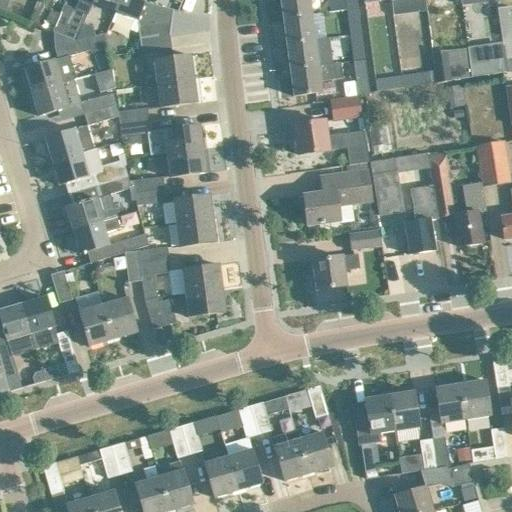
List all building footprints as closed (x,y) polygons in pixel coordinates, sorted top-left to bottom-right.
[(0,0),(0,10),(5,13),(9,0),(0,0)] [(78,0),(75,10),(64,37),(77,42),(85,23),(88,16),(93,3),(94,0),(78,0)] [(94,0),(93,3),(115,12),(120,0),(94,0)] [(146,0),(120,0),(115,12),(138,21),(139,28),(140,40),(170,36),(168,24),(174,11),(145,3),(146,0)] [(321,0),(280,0),(283,20),(311,16),(310,2),(322,0),(321,0)] [(328,0),(330,12),(346,10),(347,11),(359,9),(357,0),(328,0)] [(43,28),(53,32),(64,37),(75,10),(65,6),(62,15),(50,11),(43,28)] [(505,72),(511,71),(511,19),(511,8),(497,9),(502,44),(505,72)] [(350,36),(351,37),(362,35),(359,9),(347,11),(347,16),(350,36)] [(311,16),(283,20),(287,45),(315,41),(311,16)] [(107,20),(91,22),(93,33),(109,30),(107,20)] [(64,37),(53,32),(55,49),(58,60),(69,57),(89,51),(85,40),(77,42),(64,37)] [(351,37),(353,62),(365,61),(362,35),(351,37)] [(171,48),(170,36),(140,40),(142,53),(171,48)] [(315,41),(287,45),(290,71),(318,67),(318,66),(331,64),(328,39),(315,41)] [(385,45),(387,64),(398,63),(396,44),(385,45)] [(467,50),(469,65),(470,78),(505,72),(502,44),(467,50)] [(447,53),(433,55),(435,71),(437,83),(451,81),(447,53)] [(153,61),(156,85),(194,80),(191,56),(153,61)] [(44,64),(25,70),(32,93),(62,84),(61,84),(74,80),(76,80),(69,57),(58,60),(55,61),(44,64)] [(365,61),(353,62),(357,89),(369,87),(365,61)] [(290,71),(294,97),(322,93),(320,81),(343,79),(341,63),(331,64),(318,66),(318,67),(290,71)] [(112,71),(94,76),(100,94),(115,89),(112,71)] [(435,71),(400,76),(402,87),(425,84),(437,83),(435,71)] [(402,87),(400,76),(375,80),(376,91),(402,87)] [(62,84),(32,93),(39,117),(58,111),(68,108),(81,105),(74,80),(61,84),(62,84)] [(160,109),(177,106),(197,104),(194,80),(156,85),(160,109)] [(466,105),(462,84),(446,87),(449,108),(466,105)] [(113,94),(82,103),(85,115),(116,106),(113,94)] [(359,98),(331,102),(334,122),(362,118),(359,98)] [(116,106),(85,115),(88,126),(89,127),(111,120),(119,118),(119,117),(118,113),(116,106)] [(119,118),(120,126),(149,121),(148,109),(118,113),(119,117),(119,118)] [(462,109),(452,110),(454,118),(464,116),(462,109)] [(149,121),(120,126),(122,139),(147,135),(151,134),(151,132),(149,121)] [(346,166),(347,168),(368,165),(367,163),(369,163),(363,131),(327,136),(325,122),(294,126),(298,156),(346,149),(349,165),(346,166)] [(392,153),(386,122),(367,125),(372,157),(392,153)] [(95,149),(89,127),(88,126),(45,139),(52,162),(95,149)] [(163,131),(154,132),(156,143),(164,142),(166,155),(166,156),(204,151),(200,126),(180,128),(163,131)] [(510,182),(503,143),(476,147),(483,187),(510,182)] [(69,195),(128,177),(125,166),(127,165),(125,153),(118,156),(119,161),(101,166),(96,149),(95,149),(52,162),(59,186),(65,184),(69,195)] [(141,152),(141,165),(166,163),(165,150),(141,152)] [(204,151),(166,156),(169,179),(187,176),(207,174),(204,151)] [(394,159),(369,163),(371,177),(373,177),(379,216),(403,212),(396,173),(394,159)] [(348,174),(341,175),(321,178),(323,194),(304,196),(308,226),(341,222),(339,207),(373,202),(368,165),(347,168),(348,174)] [(130,184),(128,177),(69,195),(72,206),(66,208),(73,232),(103,223),(102,222),(117,218),(114,207),(110,195),(130,189),(131,189),(130,184)] [(140,181),(134,181),(135,188),(135,194),(164,191),(162,179),(140,182),(140,181)] [(433,182),(433,186),(435,186),(438,206),(452,204),(448,179),(433,182)] [(454,216),(456,228),(459,247),(483,244),(478,213),(486,212),(481,183),(462,186),(466,214),(454,216)] [(416,222),(404,224),(410,255),(435,251),(430,221),(439,219),(437,206),(438,206),(435,186),(433,186),(410,190),(414,211),(416,222)] [(511,189),(509,190),(511,206),(511,216),(501,218),(504,240),(511,239),(511,189)] [(164,191),(135,194),(137,201),(138,212),(141,229),(148,228),(146,206),(165,203),(164,191)] [(172,201),(176,226),(213,220),(210,196),(172,201)] [(106,233),(120,229),(117,218),(102,222),(103,223),(73,232),(80,255),(84,254),(84,255),(86,255),(86,253),(110,246),(106,233)] [(217,243),(213,220),(176,226),(180,249),(217,243)] [(351,235),(354,253),(383,248),(380,230),(351,235)] [(145,234),(123,241),(113,244),(116,255),(148,246),(145,234)] [(167,249),(138,253),(139,267),(169,262),(167,249)] [(139,267),(138,253),(126,255),(130,284),(142,282),(139,267)] [(359,269),(357,255),(312,261),(316,291),(346,287),(344,272),(359,269)] [(96,262),(93,265),(93,270),(97,273),(101,273),(104,269),(104,265),(101,262),(96,262)] [(220,265),(184,271),(187,294),(224,288),(220,265)] [(65,276),(64,272),(51,276),(57,295),(60,304),(72,300),(67,285),(74,283),(72,274),(65,276)] [(224,288),(187,294),(191,318),(228,313),(224,288)] [(68,375),(79,371),(68,332),(57,335),(51,317),(46,298),(22,305),(36,350),(59,344),(68,375)] [(102,305),(113,341),(137,333),(126,298),(102,305)] [(145,301),(148,311),(153,330),(166,327),(158,299),(145,301)] [(0,326),(0,357),(10,392),(22,389),(12,357),(36,350),(22,305),(0,311),(0,316),(3,326),(0,326)] [(113,341),(102,305),(79,312),(89,348),(113,341)] [(80,324),(68,327),(80,366),(92,362),(80,324)] [(0,357),(0,395),(10,392),(0,357)] [(36,372),(33,377),(35,385),(46,382),(42,370),(36,372)] [(485,381),(459,385),(465,421),(490,417),(485,381)] [(436,389),(441,425),(465,421),(459,385),(436,389)] [(328,415),(320,387),(307,391),(315,419),(328,415)] [(389,396),(395,432),(419,428),(413,392),(389,396)] [(365,403),(351,405),(358,447),(361,446),(381,443),(380,434),(395,432),(389,396),(365,400),(365,403)] [(289,409),(285,397),(250,407),(259,436),(271,432),(266,416),(289,409)] [(247,439),(259,436),(250,407),(217,417),(219,425),(241,418),(247,439)] [(294,427),(307,422),(302,408),(289,412),(294,427)] [(219,425),(217,417),(181,427),(190,456),(202,452),(196,433),(219,427),(218,425),(219,425)] [(178,459),(190,456),(181,427),(169,431),(178,459)] [(508,458),(504,430),(503,428),(491,430),(493,446),(471,450),(473,463),(508,458)] [(322,433),(298,440),(309,475),(332,468),(322,433)] [(140,438),(143,456),(163,452),(160,434),(140,438)] [(112,447),(120,476),(132,472),(126,451),(141,447),(139,439),(112,447)] [(433,441),(437,469),(450,467),(445,439),(433,441)] [(309,475),(298,440),(274,447),(285,482),(309,475)] [(437,469),(433,441),(420,443),(425,471),(437,469)] [(108,479),(120,476),(112,447),(78,457),(80,465),(102,459),(108,479)] [(469,448),(456,450),(458,462),(471,460),(469,448)] [(229,458),(239,492),(262,485),(252,451),(229,458)] [(80,465),(78,457),(43,467),(51,495),(64,492),(59,475),(81,469),(80,465)] [(205,465),(209,480),(215,499),(239,492),(229,458),(205,465)] [(172,474),(160,478),(169,511),(171,511),(193,506),(183,471),(182,471),(179,462),(169,465),(172,474)] [(469,464),(449,469),(447,470),(451,488),(473,483),(469,464)] [(483,470),(484,480),(495,479),(493,469),(483,470)] [(377,470),(365,472),(366,480),(369,479),(378,478),(377,470)] [(143,511),(169,511),(160,478),(135,485),(143,511)] [(461,489),(460,489),(463,502),(475,499),(472,486),(461,489)] [(433,511),(426,487),(394,497),(398,511),(433,511)] [(94,511),(121,511),(119,511),(114,492),(90,499),(94,511)] [(94,511),(90,499),(66,506),(68,511),(94,511)]
